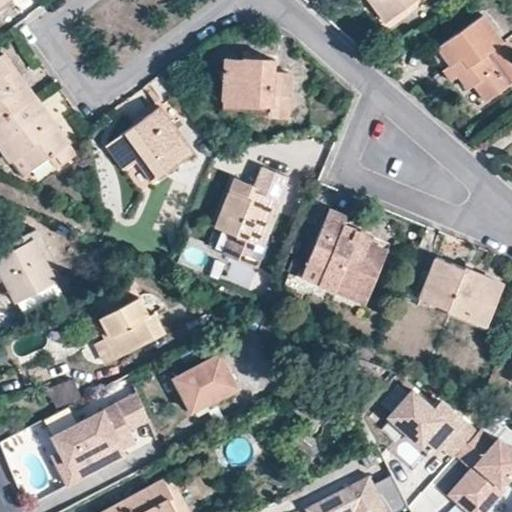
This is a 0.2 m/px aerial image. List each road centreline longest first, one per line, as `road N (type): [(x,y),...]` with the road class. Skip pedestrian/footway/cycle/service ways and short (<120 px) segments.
road 1 (residential): [(82,0),(58,17),(53,41),(87,91),(119,85),(237,0)]
road 2 (residential): [(377,90),(342,170),(489,231),(511,226)]
road 3 (residential): [(511,218),(500,193),(377,90)]
road 4 (residential): [(377,90),(277,0)]
